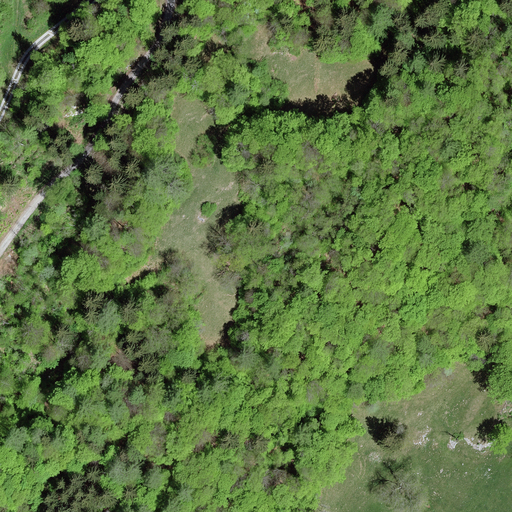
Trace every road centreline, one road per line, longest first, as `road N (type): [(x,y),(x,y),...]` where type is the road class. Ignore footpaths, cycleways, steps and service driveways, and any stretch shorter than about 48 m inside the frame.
road 1 (track): [(0,247),(78,161),(168,22),(170,0)]
road 2 (track): [(93,0),(25,56),(0,113)]
